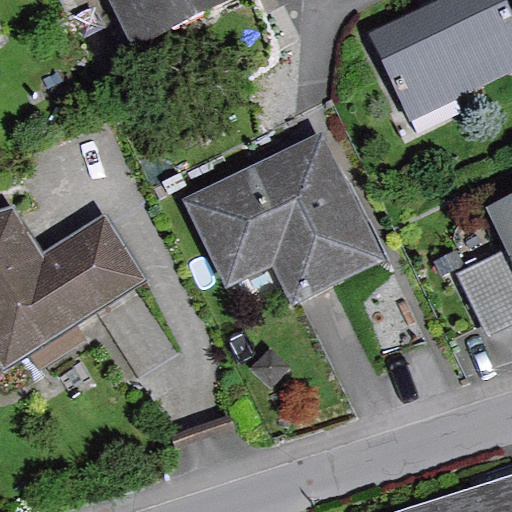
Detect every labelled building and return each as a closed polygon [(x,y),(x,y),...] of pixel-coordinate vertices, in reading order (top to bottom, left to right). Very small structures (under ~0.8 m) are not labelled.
[(120,0),(130,20),(119,25),(128,43),(143,46),(203,18),(208,2),(211,0),(120,0)] [(511,18),(511,19),(501,0),(458,0),(371,41),(404,110),(451,88),(455,96),(511,68),(511,18)] [(373,261),(318,147),(193,208),(229,281),(276,258),(295,299),(373,261)] [(85,340),(74,322),(138,283),(104,228),(40,267),(19,235),(0,241),(0,355),(6,365),(27,351),(39,369),(85,340)] [(483,325),(511,311),(511,252),(460,278),(483,325)] [(511,511),(511,485),(428,511),(511,511)]
